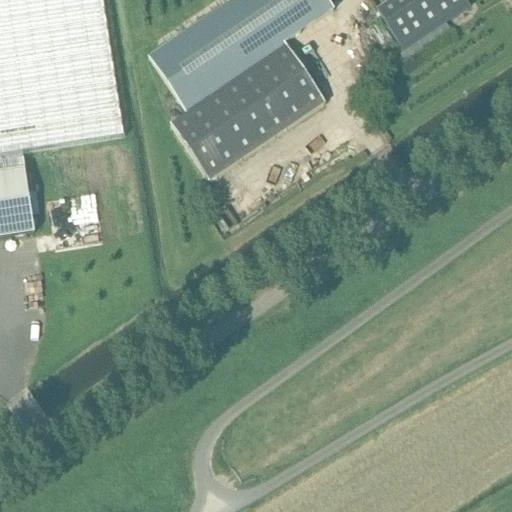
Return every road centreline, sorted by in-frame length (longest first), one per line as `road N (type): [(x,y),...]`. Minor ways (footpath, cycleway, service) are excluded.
road 1 (unclassified): [(0,491),(511,145)]
road 2 (unclassified): [(217,511),(230,442),(253,415),(511,227)]
road 3 (unclassified): [(256,511),(511,361)]
